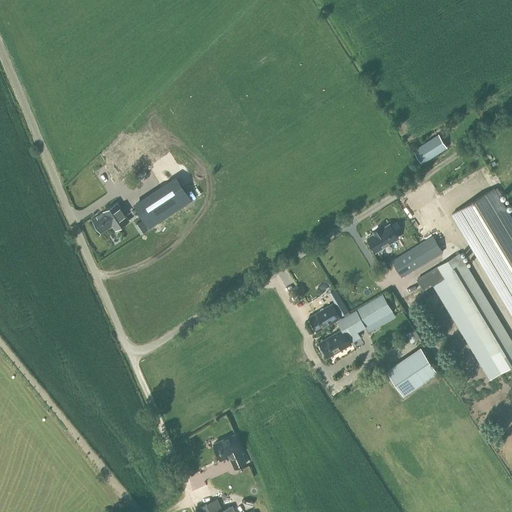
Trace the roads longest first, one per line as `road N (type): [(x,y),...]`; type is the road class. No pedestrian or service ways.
road 1 (residential): [(127,351),(0,57)]
road 2 (track): [(169,511),(185,493),(127,351)]
